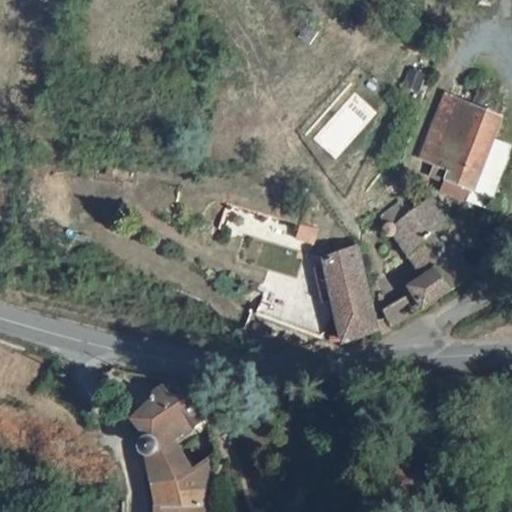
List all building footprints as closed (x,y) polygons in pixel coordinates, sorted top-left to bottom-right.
[(436,172),(448,176),(446,187),(500,210),(506,147),(491,142),(500,119),(464,104),(455,127),(436,119),(420,158),(438,165),(436,172)] [(419,244),(450,221),(429,200),(382,229),(388,239),(404,255),(419,244)] [(424,276),(412,285),(417,294),(423,305),(439,297),(474,274),(460,253),(471,243),(450,221),(419,244),(437,267),(424,276)] [(373,234),(379,244),(388,239),(382,229),(373,234)] [(419,244),(404,255),(424,276),(437,267),(419,244)] [(327,257),(321,259),(331,298),(365,287),(355,248),(331,256),(327,257)] [(328,309),(267,284),(256,311),(318,336),(328,309)] [(163,303),(165,293),(154,288),(152,287),(148,299),(163,303)] [(369,334),(378,329),(365,287),(331,298),(342,342),(351,340),(366,336),(369,334)] [(388,308),(395,320),(423,305),(417,294),(388,308)] [(171,382),(127,413),(149,435),(141,442),(148,455),(171,441),(168,437),(202,412),(171,382)] [(171,441),(148,455),(153,481),(187,465),(171,441)] [(187,465),(153,481),(158,504),(203,492),(204,457),(187,465)] [(157,511),(204,511),(203,492),(158,504),(157,511)]
